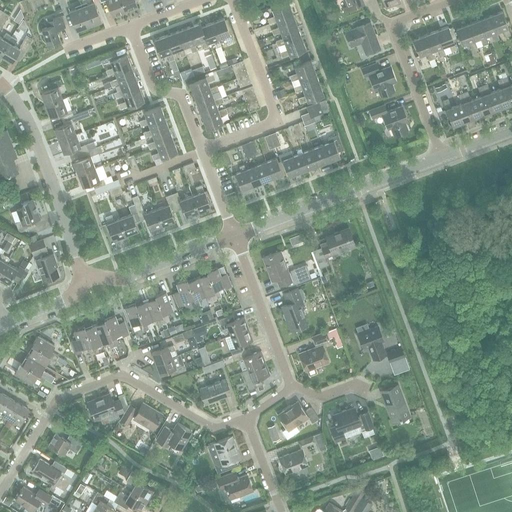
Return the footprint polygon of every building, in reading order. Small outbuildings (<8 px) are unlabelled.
[(99,0),(100,2),(105,0),(106,0),(112,17),(124,12),(119,0),(99,0)] [(119,0),(124,12),(137,7),(134,0),(119,0)] [(344,0),(347,6),(343,8),(344,11),(362,4),(360,0),(344,0)] [(94,2),(81,6),(88,25),(101,20),(94,2)] [(277,21),(293,15),(289,3),(272,9),(275,15),(268,18),(269,23),(277,21)] [(88,25),(81,6),(69,11),(76,30),(88,25)] [(0,29),(9,15),(2,11),(0,13),(0,29)] [(502,11),(490,15),(497,32),(503,30),(505,37),(511,35),(508,28),(502,11)] [(297,26),(293,15),(277,21),(279,27),(272,29),(273,35),(281,32),(297,26)] [(490,15),(479,20),(485,36),(491,34),(494,41),(499,40),(500,40),(497,32),(490,15)] [(47,27),(42,29),(48,45),(60,40),(57,30),(65,27),(61,16),(53,19),(54,21),(46,24),(47,27)] [(223,18),(212,22),(218,39),(224,37),(227,44),(232,42),(229,35),(223,18)] [(25,31),(27,28),(24,21),(23,20),(18,27),(25,31)] [(485,36),(479,20),(468,24),(474,40),(480,38),(483,46),(488,44),(485,36)] [(201,26),(200,27),(206,43),(207,43),(213,40),(216,48),(221,46),(218,39),(212,22),(201,26)] [(370,22),(346,32),(351,46),(365,41),(369,52),(380,48),(370,22)] [(199,23),(188,27),(194,43),(200,41),(203,49),(208,47),(207,43),(206,43),(200,27),(201,26),(199,23)] [(474,40),(468,24),(456,28),(463,45),(469,42),(472,50),(477,48),(474,40)] [(302,37),(297,26),(281,32),(283,38),(276,41),(276,43),(278,46),(285,43),(302,37)] [(448,26),(437,30),(443,47),(449,44),(452,51),(457,49),(448,26)] [(188,27),(177,31),(183,48),(189,45),(192,53),(196,51),(194,43),(188,27)] [(437,30),(425,34),(432,51),(438,48),(440,56),(446,54),(443,47),(437,30)] [(177,31),(165,35),(171,52),(178,49),(180,57),(185,55),(183,48),(177,31)] [(0,53),(11,36),(6,33),(2,39),(0,37),(0,53)] [(425,34),(414,39),(420,55),(426,53),(429,60),(434,58),(432,51),(425,34)] [(165,35),(154,39),(160,56),(166,53),(169,61),(174,59),(171,52),(165,35)] [(16,39),(11,36),(0,53),(0,55),(11,62),(14,57),(19,60),(32,39),(26,36),(20,46),(21,47),(20,49),(13,45),(16,39)] [(306,49),(302,37),(285,43),(287,49),(280,52),(282,57),(289,54),(289,55),(298,52),(306,49)] [(104,60),(117,55),(115,50),(102,55),(104,60)] [(491,52),(485,54),(489,64),(495,62),(491,52)] [(108,74),(115,72),(132,66),(127,54),(111,60),(113,67),(106,70),(108,74)] [(174,59),(169,61),(173,72),(174,71),(178,70),(174,59)] [(245,66),(243,60),(232,64),(234,70),(245,66)] [(291,81),(299,78),(315,72),(311,60),(295,66),(297,73),(290,76),(291,81)] [(375,89),(378,88),(381,96),(394,91),(391,83),(395,82),(389,67),(379,71),(376,63),(362,68),(365,76),(370,74),(375,89)] [(118,78),(110,81),(112,86),(119,83),(136,77),(132,66),(115,72),(118,78)] [(247,71),(245,66),(234,70),(236,76),(247,71)] [(198,67),(192,69),(195,75),(201,73),(198,67)] [(178,70),(174,71),(175,75),(178,74),(180,80),(182,79),(179,72),(179,70),(178,70)] [(185,70),(179,72),(182,79),(188,77),(185,70)] [(86,76),(89,86),(108,81),(105,71),(86,76)] [(249,77),(247,71),(236,76),(238,81),(249,77)] [(296,92),(303,89),(319,83),(317,77),(315,72),(299,78),(301,84),(294,86),(296,92)] [(206,77),(190,83),(194,94),(210,88),(208,82),(215,79),(213,75),(206,77)] [(511,84),(510,85),(507,76),(502,78),(511,103),(511,84)] [(122,89),(115,92),(116,97),(124,94),(140,88),(136,77),(119,83),(122,89)] [(251,83),(249,77),(238,81),(240,87),(251,83)] [(511,103),(502,78),(497,80),(501,88),(496,90),(502,108),(511,103)] [(62,98),(58,86),(62,84),(60,79),(49,83),(51,88),(41,92),(46,104),(62,98)] [(307,101),(324,94),(319,83),(303,89),(305,95),(298,98),(300,103),(307,100),(307,101)] [(502,108),(496,90),(490,92),(487,84),(483,85),(493,111),(502,108)] [(493,111),(483,85),(478,87),(481,96),(476,98),(483,115),(493,111)] [(210,88),(194,94),(198,105),(214,99),(212,93),(219,90),(217,86),(210,88)] [(254,91),(252,86),(241,90),(243,95),(254,91)] [(126,101),(119,103),(121,108),(128,106),(145,100),(140,88),(124,94),(126,101)] [(283,88),(276,90),(279,97),(286,95),(283,88)] [(256,97),(254,91),(243,95),(245,101),(256,97)] [(483,115),(476,98),(471,100),(468,91),(463,93),(473,119),(483,115)] [(473,119),(463,93),(458,95),(462,104),(457,105),(464,122),(473,119)] [(214,99),(198,105),(202,117),(218,110),(216,104),(223,102),(221,96),(214,99)] [(258,102),(256,97),(245,101),(247,106),(258,102)] [(67,110),(62,98),(46,104),(50,116),(59,113),(62,119),(72,115),(70,109),(67,110)] [(306,106),(308,112),(322,107),(323,110),(328,107),(325,99),(306,106)] [(464,122),(457,105),(451,108),(448,99),(443,101),(453,126),(464,122)] [(260,108),(258,102),(247,106),(249,112),(260,108)] [(141,126),(148,123),(164,117),(159,105),(144,111),(147,118),(139,121),(141,126)] [(388,128),(392,126),(395,134),(408,129),(405,122),(408,121),(402,106),(387,112),(385,105),(370,111),(373,117),(383,114),(388,128)] [(322,110),(323,110),(322,107),(308,112),(310,118),(313,117),(323,113),(322,110)] [(218,110),(202,117),(207,128),(223,122),(220,116),(227,113),(227,112),(226,108),(218,110)] [(88,109),(72,115),(62,119),(64,124),(54,128),(59,140),(75,134),(71,122),(90,115),(88,109)] [(168,128),(164,117),(148,123),(151,129),(143,132),(145,137),(152,134),(168,128)] [(298,122),(293,124),(298,137),(303,135),(298,122)] [(298,137),(293,124),(287,127),(291,139),(298,137)] [(89,126),(78,129),(79,137),(91,134),(89,126)] [(172,139),(168,128),(152,134),(155,141),(148,143),(149,148),(157,145),(172,139)] [(13,158),(17,157),(6,129),(0,131),(0,178),(0,180),(18,173),(13,158)] [(275,131),(270,133),(275,146),(280,144),(275,131)] [(275,146),(270,133),(264,135),(269,148),(275,146)] [(327,139),(328,141),(323,143),(330,160),(340,156),(338,151),(343,148),(337,133),(328,136),(327,139)] [(80,146),(75,134),(59,140),(63,152),(74,148),(77,153),(95,146),(93,141),(80,146)] [(159,152),(152,154),(154,159),(156,164),(163,161),(161,157),(177,151),(172,139),(157,145),(159,152)] [(252,140),(247,142),(252,155),(257,152),(252,140)] [(252,155),(247,142),(241,144),(246,157),(252,155)] [(330,160),(323,143),(313,147),(319,164),(330,160)] [(95,146),(77,153),(79,159),(73,161),(78,173),(94,167),(90,156),(102,151),(99,145),(95,146)] [(309,168),(303,151),(302,151),(301,147),(298,149),(297,151),(298,153),(292,155),(299,172),(309,168)] [(319,164),(313,147),(303,151),(309,168),(319,164)] [(225,165),(231,163),(226,150),(221,152),(225,165)] [(111,155),(113,163),(126,161),(124,152),(111,155)] [(299,172),(292,155),(282,159),(288,176),(299,172)] [(276,157),(266,161),(272,178),(282,174),(276,157)] [(272,178),(266,161),(256,165),(262,182),(272,178)] [(185,171),(195,167),(193,162),(183,166),(185,171)] [(252,186),(245,169),(244,164),(239,166),(241,171),(235,173),(241,189),(252,186)] [(262,182),(256,165),(245,169),(252,186),(262,182)] [(99,179),(94,167),(78,173),(82,185),(92,182),(94,187),(105,183),(113,181),(110,175),(103,178),(99,179)] [(118,179),(117,179),(113,181),(105,183),(94,187),(96,193),(108,189),(120,184),(118,179)] [(111,196),(122,191),(121,189),(120,184),(108,189),(111,196)] [(197,193),(192,195),(198,211),(210,206),(204,190),(201,184),(195,186),(197,193)] [(198,211),(192,195),(180,199),(177,191),(171,193),(177,210),(183,207),(186,215),(198,211)] [(177,210),(171,193),(165,196),(168,204),(156,208),(162,224),(174,219),(172,212),(177,210)] [(162,224),(156,208),(144,213),(137,194),(131,196),(140,220),(146,217),(150,229),(162,224)] [(140,220),(131,196),(134,203),(128,205),(131,213),(119,218),(125,234),(137,229),(134,222),(140,220)] [(17,210),(21,220),(15,222),(19,232),(33,227),(31,221),(40,218),(33,199),(23,203),(24,207),(17,210)] [(125,234),(119,218),(114,220),(111,214),(105,216),(108,223),(107,223),(113,238),(125,234)] [(348,249),(355,246),(348,228),(326,236),(328,240),(320,243),(322,247),(325,256),(339,251),(348,248),(348,249)] [(34,254),(47,250),(43,239),(30,244),(34,254)] [(279,284),(286,282),(287,286),(311,278),(306,264),(290,270),(290,272),(288,272),(280,251),(263,257),(271,279),(276,277),(279,284)] [(0,274),(7,263),(10,258),(0,252),(0,274)] [(53,254),(36,260),(43,281),(59,275),(54,261),(56,261),(53,254)] [(19,266),(17,269),(7,263),(0,274),(0,276),(9,282),(12,278),(17,282),(21,275),(24,269),(19,266)] [(217,267),(207,271),(215,291),(218,298),(222,296),(218,287),(224,285),(225,288),(230,285),(226,273),(221,275),(217,267)] [(215,291),(207,271),(208,273),(198,277),(205,295),(211,292),(214,299),(218,298),(215,291)] [(205,295),(198,277),(188,281),(195,299),(197,305),(201,304),(199,297),(205,295)] [(195,299),(188,281),(187,279),(176,283),(179,291),(174,293),(179,305),(184,303),(183,301),(190,298),(193,307),(197,305),(195,299)] [(288,304),(281,306),(290,330),(307,324),(298,300),(301,299),(297,287),(283,292),(288,304)] [(165,291),(155,295),(163,315),(166,322),(170,320),(166,311),(172,309),(165,291)] [(163,315),(155,295),(156,297),(146,301),(153,319),(159,317),(161,323),(166,322),(163,315)] [(153,319),(146,301),(136,305),(145,329),(149,328),(147,322),(153,319)] [(145,329),(136,305),(135,303),(125,307),(132,325),(132,324),(135,330),(140,328),(141,331),(145,329)] [(104,318),(105,320),(113,339),(115,345),(119,343),(116,335),(121,332),(122,335),(128,333),(124,321),(118,323),(115,314),(104,318)] [(232,314),(218,319),(223,331),(229,329),(231,335),(248,329),(243,316),(234,320),(232,314)] [(113,339),(105,320),(95,324),(102,342),(108,340),(111,347),(115,345),(113,339)] [(102,342),(95,324),(85,328),(95,353),(98,351),(96,345),(102,342)] [(175,325),(168,327),(171,333),(177,331),(175,325)] [(369,345),(374,358),(386,353),(381,340),(383,339),(378,325),(358,333),(364,347),(369,345)] [(95,353),(85,328),(84,326),(74,330),(77,338),(72,341),(76,352),(82,350),(81,348),(87,346),(90,354),(95,353)] [(321,342),(333,337),(338,335),(336,328),(312,337),(314,343),(315,343),(316,347),(299,353),(306,370),(307,369),(309,375),(317,372),(314,367),(328,361),(321,342)] [(231,335),(225,337),(232,355),(246,350),(246,349),(244,344),(252,340),(248,329),(231,335)] [(176,342),(185,338),(183,332),(173,336),(176,342)] [(37,335),(31,344),(34,345),(56,358),(62,362),(64,358),(58,355),(50,350),(54,345),(37,335)] [(173,344),(152,352),(156,363),(172,357),(177,355),(173,344)] [(34,345),(28,355),(44,364),(48,359),(60,366),(62,362),(56,358),(34,345)] [(390,361),(404,356),(401,347),(387,353),(390,361)] [(246,350),(232,355),(234,360),(243,357),(247,368),(248,369),(265,363),(260,350),(252,354),(249,348),(246,349),(246,350)] [(28,355),(22,364),(45,377),(51,381),(54,376),(44,370),(43,371),(41,370),(44,364),(28,355)] [(186,370),(184,364),(180,355),(172,357),(156,363),(160,373),(169,370),(171,375),(186,370)] [(209,355),(202,357),(204,364),(211,361),(209,355)] [(220,360),(213,363),(216,368),(222,366),(220,360)] [(20,363),(15,372),(31,382),(35,376),(43,381),(42,382),(51,388),(54,383),(51,381),(45,377),(20,363)] [(247,368),(242,371),(248,388),(257,385),(259,390),(264,388),(262,383),(263,383),(261,378),(269,374),(265,363),(248,369),(247,368)] [(225,378),(200,388),(205,403),(231,393),(225,378)] [(381,390),(393,420),(409,414),(398,384),(381,390)] [(113,402),(109,393),(87,402),(94,419),(108,414),(110,420),(118,416),(117,413),(124,411),(119,399),(113,402)] [(8,419),(18,402),(8,396),(0,409),(5,412),(3,416),(8,419)] [(311,406),(304,410),(297,400),(277,413),(287,427),(282,430),(287,438),(299,430),(296,425),(308,417),(311,422),(318,417),(311,406)] [(29,409),(18,402),(8,419),(13,423),(16,419),(21,422),(29,409)] [(130,404),(121,419),(127,423),(132,415),(135,417),(134,418),(153,429),(162,413),(143,402),(138,409),(136,408),(136,407),(130,404)] [(345,437),(342,431),(360,424),(360,423),(363,422),(366,428),(373,426),(368,411),(360,414),(361,415),(358,416),(354,406),(333,414),(336,425),(330,427),(335,440),(345,437)] [(164,425),(156,439),(168,446),(170,441),(181,448),(192,431),(177,422),(172,430),(164,425)] [(55,433),(48,444),(64,454),(68,447),(77,452),(83,442),(69,434),(66,439),(55,433)] [(232,435),(214,442),(222,464),(215,467),(217,473),(229,468),(227,462),(241,457),(232,435)] [(301,446),(315,441),(312,435),(298,440),(301,446)] [(302,448),(279,457),(286,473),(308,464),(302,448)] [(40,458),(32,471),(52,484),(60,471),(64,473),(67,468),(54,460),(51,465),(40,458)] [(122,465),(118,472),(125,476),(129,469),(122,465)] [(142,483),(144,479),(145,478),(132,471),(126,480),(134,485),(131,491),(147,501),(153,490),(142,483)] [(238,476),(236,471),(216,478),(220,488),(226,486),(230,497),(226,499),(227,501),(230,503),(241,498),(239,494),(253,489),(247,473),(238,476)] [(104,484),(101,490),(112,496),(115,490),(104,484)] [(36,493),(23,486),(15,499),(27,506),(24,511),(25,511),(34,511),(36,511),(33,510),(39,501),(45,505),(51,495),(39,488),(36,493)] [(352,511),(365,489),(358,486),(346,507),(352,511)] [(98,491),(89,505),(94,508),(100,511),(112,511),(115,508),(107,503),(110,498),(98,491)] [(147,501),(131,491),(128,496),(120,491),(114,500),(127,508),(130,503),(141,510),(147,501)] [(9,506),(12,500),(6,496),(2,501),(3,502),(9,506)] [(366,511),(372,503),(362,497),(354,510),(357,511),(366,511)] [(341,511),(343,510),(329,502),(324,510),(319,508),(316,508),(314,511),(341,511)]
